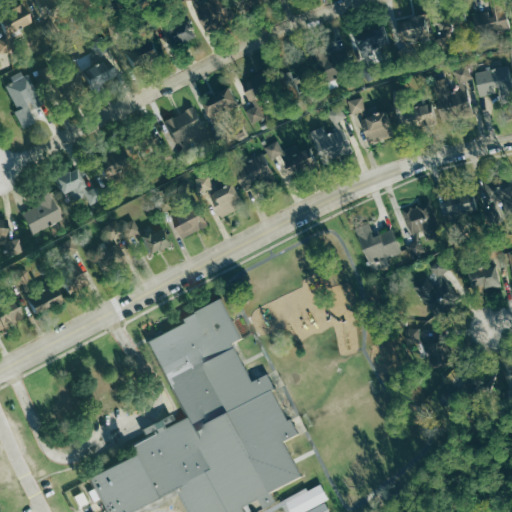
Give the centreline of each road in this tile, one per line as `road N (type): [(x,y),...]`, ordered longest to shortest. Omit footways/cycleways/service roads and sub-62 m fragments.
road 1 (tertiary): [(0,370),(346,190),(511,138)]
road 2 (residential): [(0,170),(352,0)]
